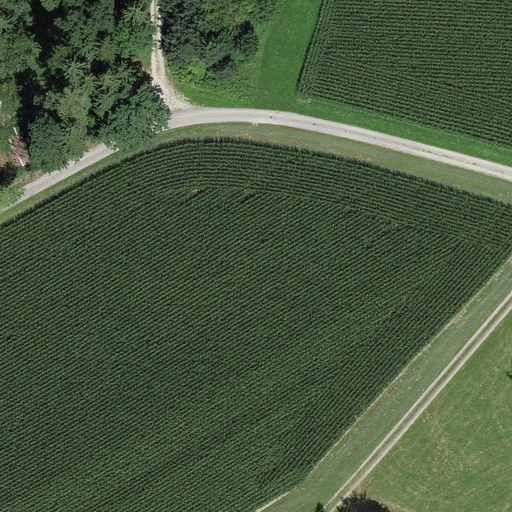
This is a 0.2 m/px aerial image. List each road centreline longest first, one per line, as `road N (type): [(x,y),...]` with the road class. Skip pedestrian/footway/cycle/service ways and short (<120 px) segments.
road 1 (unclassified): [(511,177),(287,114),(140,126),(0,205)]
road 2 (track): [(328,511),(511,308)]
